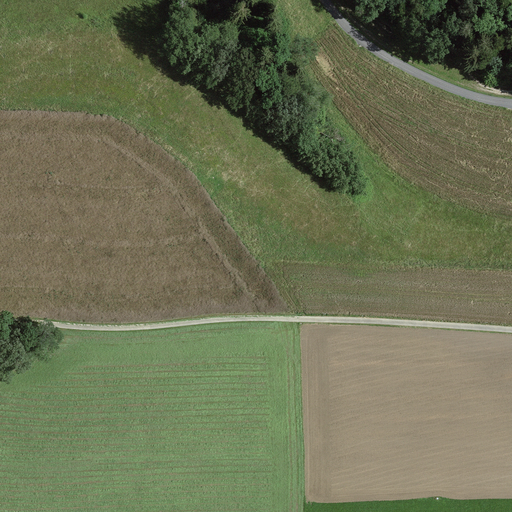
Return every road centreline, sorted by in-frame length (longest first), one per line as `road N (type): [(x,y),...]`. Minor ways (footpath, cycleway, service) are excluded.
road 1 (track): [(0,325),(117,330),(318,320),(511,330)]
road 2 (track): [(323,0),(379,53),(431,82),(511,105)]
